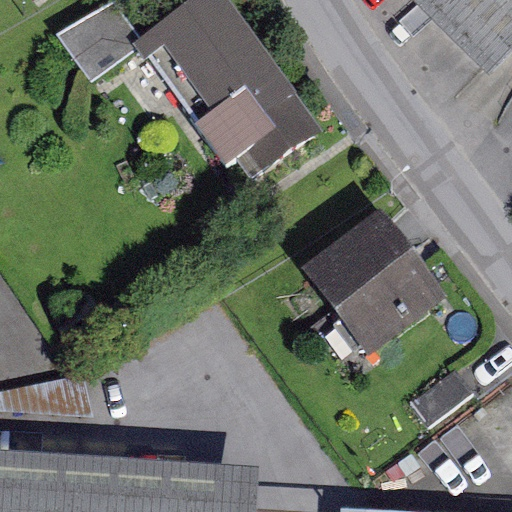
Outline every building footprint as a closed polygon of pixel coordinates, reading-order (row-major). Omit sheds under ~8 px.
[(333,112),(240,0),(233,0),(156,64),(251,179),(333,112)] [(511,0),(402,0),(490,86),(511,63),(511,0)] [(120,1),(64,31),(92,82),(147,52),(120,1)] [(389,367),(470,308),(405,220),(324,279),(389,367)] [(0,511),(281,511),(283,482),(11,464),(21,320),(0,292),(0,511)] [(433,428),(477,395),(457,368),(413,401),(433,428)]
